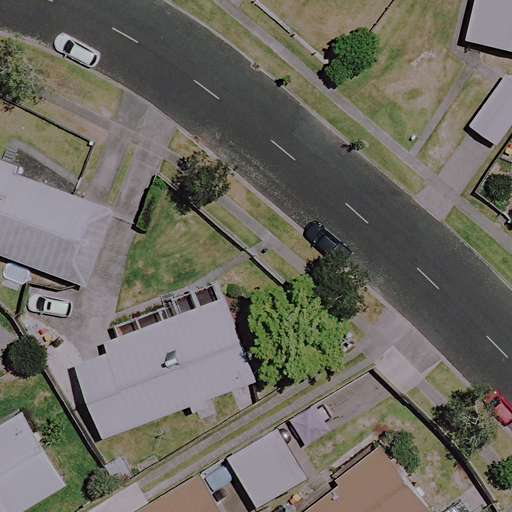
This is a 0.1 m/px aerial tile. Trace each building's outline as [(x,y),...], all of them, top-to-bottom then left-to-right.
[(511,0),(474,0),(467,41),(511,50),(511,0)] [(511,126),(511,80),(508,77),(473,126),(499,144),(511,126)] [(128,215),(0,165),(0,253),(98,291),(128,215)] [(196,405),(200,414),(217,408),(213,399),(261,381),(230,298),(112,342),(116,354),(81,367),(108,438),(196,405)] [(0,511),(24,511),(70,484),(27,415),(0,432),(0,511)] [(431,511),(432,511),(384,451),(307,511),(431,511)] [(223,511),(200,474),(138,511),(223,511)]
